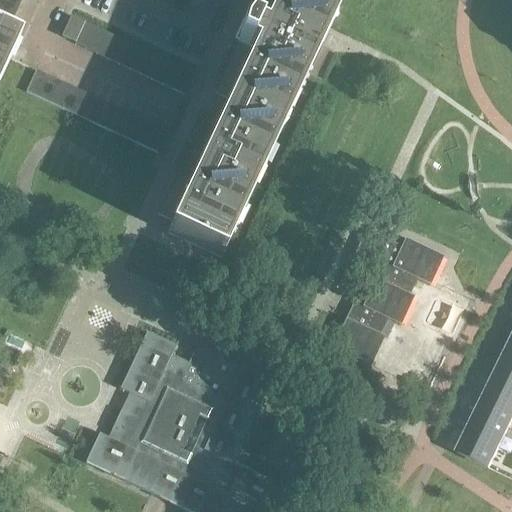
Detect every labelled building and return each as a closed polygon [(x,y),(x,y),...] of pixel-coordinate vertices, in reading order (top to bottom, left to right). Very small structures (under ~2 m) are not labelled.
[(0,0),(0,11),(13,18),(18,7),(4,0),(0,0)] [(220,258),(306,75),(322,39),(340,0),(275,0),(269,15),(266,21),(246,12),(233,42),(237,44),(213,94),(228,101),(190,183),(174,176),(156,215),(171,223),(166,233),(220,258)] [(0,24),(8,28),(13,18),(0,11),(0,24)] [(69,17),(60,38),(75,45),(84,24),(69,17)] [(0,37),(3,39),(8,28),(0,24),(0,37)] [(85,50),(95,29),(84,24),(75,45),(85,50)] [(96,55),(106,34),(95,29),(85,50),(96,55)] [(107,60),(117,39),(106,34),(96,55),(107,60)] [(16,45),(3,39),(0,37),(0,78),(9,60),(9,59),(16,45)] [(118,65),(128,44),(117,39),(107,60),(118,65)] [(129,70),(139,49),(128,44),(118,65),(129,70)] [(140,75),(150,54),(139,49),(129,70),(140,75)] [(151,81),(160,59),(150,54),(140,75),(151,81)] [(161,86),(171,64),(160,59),(151,81),(161,86)] [(179,77),(182,69),(171,64),(161,86),(172,91),(176,84),(179,77)] [(193,75),(182,69),(179,77),(190,82),(193,75)] [(36,99),(46,77),(35,72),(25,94),(36,99)] [(47,104),(57,82),(46,77),(36,99),(47,104)] [(187,89),(190,82),(179,77),(176,84),(187,89)] [(58,109),(68,87),(57,82),(47,104),(58,109)] [(183,96),(187,89),(176,84),(172,91),(183,96)] [(69,114),(79,92),(68,87),(58,109),(69,114)] [(80,119),(90,97),(79,92),(69,114),(80,119)] [(91,124),(101,102),(90,97),(80,119),(91,124)] [(102,129),(112,107),(101,102),(91,124),(102,129)] [(113,134),(123,112),(112,107),(102,129),(113,134)] [(124,139),(134,117),(123,112),(113,134),(124,139)] [(134,144),(145,122),(134,117),(124,139),(134,144)] [(152,135),(155,128),(145,122),(134,144),(145,149),(149,142),(152,135)] [(163,140),(166,132),(155,128),(152,135),(163,140)] [(160,147),(163,140),(152,135),(149,142),(160,147)] [(156,154),(160,147),(149,142),(145,149),(155,154),(156,154)] [(344,323),(332,349),(369,367),(382,339),(386,341),(394,325),(399,327),(412,300),(407,297),(414,281),(429,287),(441,260),(404,242),(401,249),(365,232),(362,239),(347,271),(349,272),(364,278),(344,323)] [(231,465),(270,382),(241,368),(241,369),(195,347),(186,366),(184,369),(167,361),(174,348),(145,334),(118,391),(128,395),(107,440),(98,435),(84,465),(185,511),(255,511),(269,483),(231,465)] [(511,384),(511,360),(504,356),(495,376),(511,384)] [(511,408),(511,384),(495,376),(485,395),(511,408)] [(508,430),(511,421),(511,408),(485,395),(476,414),(508,430)] [(498,450),(508,430),(476,414),(466,434),(498,450)] [(488,470),(498,450),(466,434),(456,454),(488,470)]
